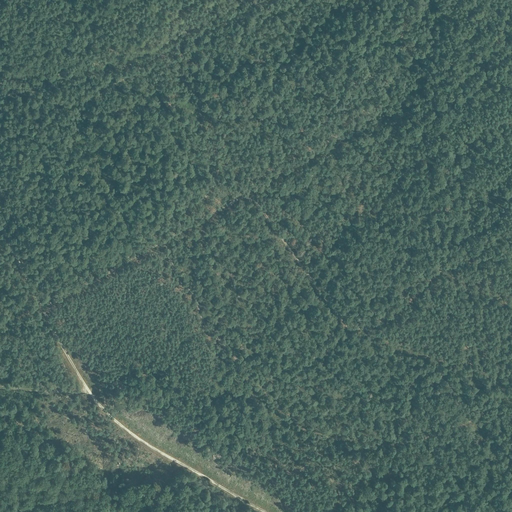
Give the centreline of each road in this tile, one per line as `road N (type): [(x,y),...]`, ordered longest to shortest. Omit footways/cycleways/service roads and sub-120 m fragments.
road 1 (track): [(42,308),(104,410),(262,511)]
road 2 (track): [(0,89),(136,55),(246,0)]
